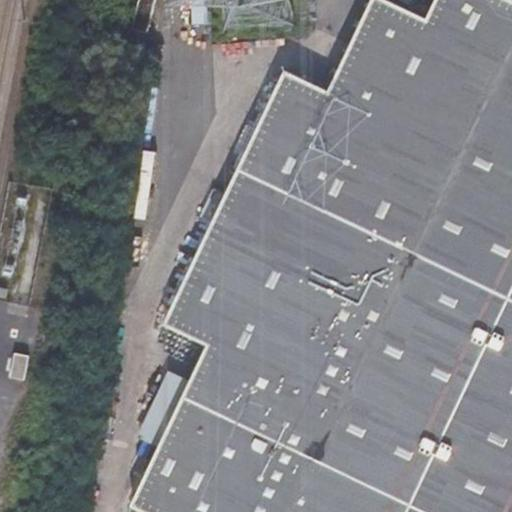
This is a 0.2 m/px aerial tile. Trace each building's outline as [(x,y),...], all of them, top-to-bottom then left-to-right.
[(164,511),(511,511),(511,0),(431,0),(426,11),(400,0),(371,0),(330,85),(288,64),(164,314),(205,337),(183,381),(163,423),(129,492),(164,511)] [(152,0),(137,0),(135,15),(150,17),(152,0)] [(9,279),(0,277),(0,290),(6,292),(9,279)] [(31,347),(17,344),(12,367),(27,369),(31,347)] [(143,414),(163,423),(183,381),(163,372),(143,414)]
